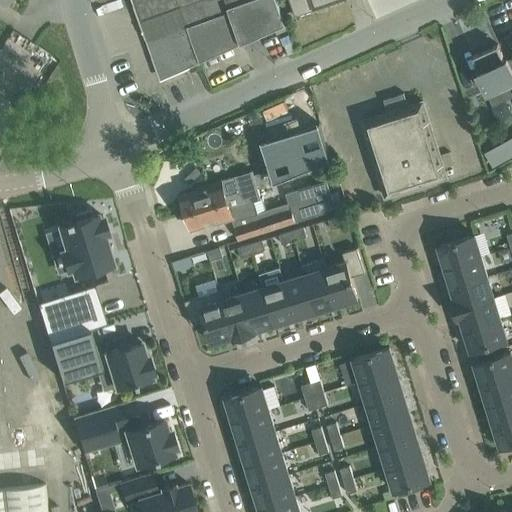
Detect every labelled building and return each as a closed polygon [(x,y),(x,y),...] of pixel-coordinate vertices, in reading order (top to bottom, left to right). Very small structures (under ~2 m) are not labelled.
[(229,6),(247,0),(136,0),(143,19),(140,20),(147,39),(231,10),(229,6)] [(167,77),(285,24),(277,0),(247,0),(229,6),(231,10),(147,39),(159,73),(167,77)] [(289,0),(295,16),(317,9),(315,5),(325,1),(326,3),(336,0),(289,0)] [(511,57),(508,60),(507,58),(505,59),(498,44),(473,55),(480,70),(478,71),(492,105),(511,94),(511,57)] [(423,101),(408,106),(404,92),(384,99),(388,112),(361,121),(385,196),(417,186),(428,182),(447,176),(423,101)] [(327,157),(325,154),(318,135),(281,149),(290,172),(327,157)] [(511,136),(484,153),(491,165),(511,152),(511,136)] [(212,160),(218,173),(236,165),(230,152),(212,160)] [(259,188),(290,178),(286,164),(254,174),(253,171),(204,185),(205,187),(181,195),(186,212),(259,189),(259,188)] [(336,209),(330,190),(327,180),(285,193),(288,203),(267,209),(263,197),(262,198),(259,189),(186,212),(192,228),(215,221),(216,223),(233,218),(239,239),(336,209)] [(65,223),(59,225),(60,228),(67,248),(62,250),(68,269),(73,267),(75,274),(113,262),(104,233),(108,231),(103,215),(98,216),(97,213),(92,214),(90,210),(76,214),(77,219),(71,221),(70,218),(64,221),(65,223)] [(328,220),(331,229),(344,225),(341,216),(328,220)] [(295,240),(307,236),(304,227),(292,230),(295,240)] [(282,244),(295,240),(292,230),(279,234),(282,244)] [(446,267),(481,256),(475,234),(439,245),(446,267)] [(253,253),(266,249),(263,239),(250,243),(253,253)] [(241,256),(253,253),(250,243),(238,247),(241,256)] [(210,260),(223,256),(220,247),(208,250),(210,259),(210,260)] [(352,276),(365,272),(358,247),(343,252),(346,261),(347,261),(352,276)] [(452,287),(488,276),(481,256),(446,267),(452,287)] [(326,267),(327,267),(324,258),(301,265),(304,274),(305,274),(317,311),(337,304),(326,267)] [(359,298),(352,276),(347,261),(346,261),(327,267),(326,267),(337,304),(359,298)] [(280,266),(260,273),(264,286),(275,323),(296,317),(284,280),(280,266)] [(296,317),(317,311),(305,274),(304,274),(284,280),(296,317)] [(455,309),(494,297),(488,276),(452,287),(456,299),(452,300),(455,309)] [(215,279),(196,285),(200,296),(207,320),(206,321),(212,342),(233,336),(234,336),(223,299),(220,290),(218,290),(215,279)] [(95,283),(38,301),(49,340),(90,327),(107,322),(95,283)] [(255,329),(275,323),(264,286),(243,293),(255,330),(255,329)] [(255,329),(255,330),(243,293),(223,299),(234,336),(233,336),(233,338),(256,331),(255,329)] [(206,321),(207,320),(200,296),(193,298),(185,300),(192,325),(206,321)] [(465,328),(501,317),(494,297),(455,309),(458,318),(461,317),(462,319),(465,328)] [(507,339),(501,317),(465,328),(471,350),(507,339)] [(117,387),(132,382),(133,385),(137,383),(136,381),(151,376),(151,373),(154,372),(149,354),(145,355),(141,341),(99,354),(90,327),(49,340),(62,380),(110,365),(117,387)] [(361,380),(397,369),(390,347),(354,358),(361,380)] [(482,384),(511,374),(511,354),(511,351),(475,362),(482,384)] [(368,402),(403,391),(397,369),(361,380),(368,402)] [(488,404),(511,397),(511,374),(482,384),(488,404)] [(324,391),(321,379),(311,382),(315,394),(324,391)] [(315,394),(311,382),(302,385),(305,397),(315,394)] [(233,419),(269,408),(262,386),(226,397),(233,419)] [(328,404),(324,391),(315,394),(319,407),(328,404)] [(374,424),(410,413),(403,391),(368,402),(374,424)] [(319,407),(315,394),(305,397),(309,410),(319,407)] [(494,425),(511,419),(511,397),(488,404),(494,425)] [(109,406),(74,417),(84,449),(119,438),(120,438),(118,432),(109,406)] [(240,441),(276,430),(269,408),(233,419),(240,441)] [(381,446),(417,435),(410,413),(374,424),(381,446)] [(164,418),(118,432),(120,438),(119,438),(120,440),(129,438),(136,463),(146,460),(174,452),(173,448),(177,447),(171,428),(167,430),(164,418)] [(501,447),(511,443),(511,419),(494,425),(501,447)] [(331,437),(341,434),(337,422),(327,425),(331,437)] [(316,442),(325,439),(322,426),(312,429),(316,442)] [(247,463),(282,452),(276,430),(240,441),(247,463)] [(335,450),(344,447),(341,434),(331,437),(335,450)] [(388,467),(423,456),(417,435),(381,446),(388,467)] [(320,454),(329,451),(325,439),(316,442),(320,454)] [(253,485),(289,474),(282,452),(247,463),(253,485)] [(395,490),(430,479),(423,456),(388,467),(393,486),(395,490)] [(344,481),(354,478),(350,465),(341,468),(344,481)] [(329,485),(339,483),(335,470),(325,473),(329,485)] [(139,498),(143,511),(196,511),(188,482),(175,486),(174,483),(162,487),(163,490),(158,491),(152,473),(152,472),(152,471),(120,481),(121,482),(127,502),(139,498)] [(260,507),(296,496),(289,474),(253,485),(260,507)] [(348,493),(358,490),(354,478),(344,481),(348,493)] [(48,511),(46,483),(0,488),(0,511),(48,511)] [(333,498),(343,495),(339,483),(329,485),(333,498)] [(300,511),(296,496),(260,507),(261,511),(300,511)]
